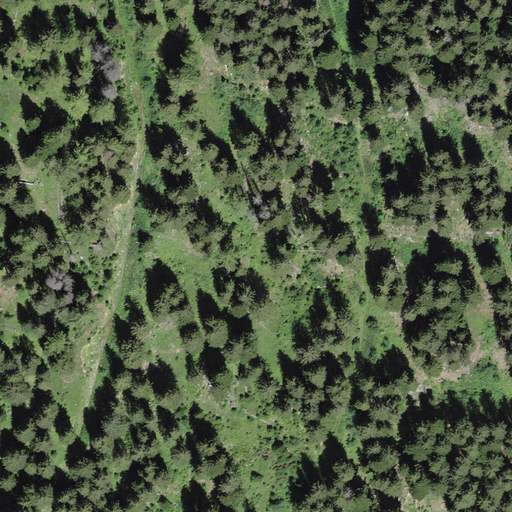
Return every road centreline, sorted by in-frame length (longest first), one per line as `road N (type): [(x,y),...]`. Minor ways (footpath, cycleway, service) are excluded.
road 1 (track): [(289,511),(332,441),(375,288),(356,57)]
road 2 (track): [(50,511),(107,320)]
